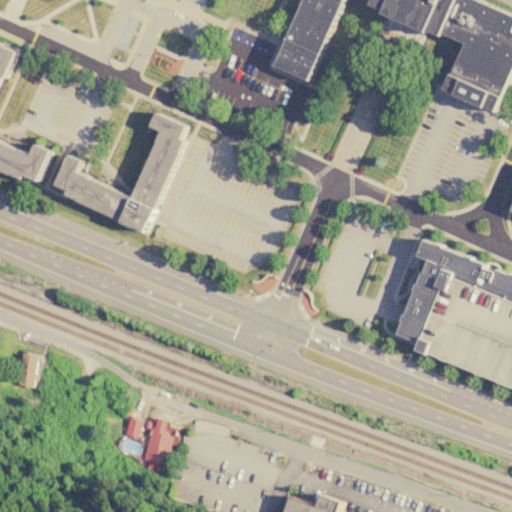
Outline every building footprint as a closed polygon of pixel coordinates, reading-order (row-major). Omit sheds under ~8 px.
[(278,67),(307,0),(478,0),(503,11),(511,14),(511,82),(498,113),(448,90),(468,44),(444,33),(443,36),(429,30),(427,34),(426,33),(386,15),(383,14),(385,11),(372,5),(374,1),(371,0),(346,0),(325,49),(311,81),(278,67)] [(0,169),(0,44),(19,53),(8,78),(2,75),(0,79),(0,140),(34,156),(38,145),(53,152),(40,181),(27,175),(24,181),(0,169)] [(59,188),(72,158),(86,165),(81,175),(136,201),(166,135),(154,129),(160,116),(189,129),(183,143),(189,145),(147,235),(69,199),(72,194),(59,188)] [(419,338),(431,342),(426,356),(414,351),(418,342),(396,334),(402,320),(427,259),(416,255),(423,238),(511,273),(511,300),(453,276),(447,291),(440,288),(419,338)] [(426,356),(511,391),(511,300),(453,276),(447,291),(440,288),(419,338),(431,342),(426,356)] [(40,355),(24,351),(17,383),(33,387),(40,355)] [(159,470),(160,464),(167,465),(174,432),(151,427),(145,459),(148,460),(147,468),(159,470)] [(284,511),(290,497),(316,507),(321,496),(342,504),(338,511),(284,511)]
